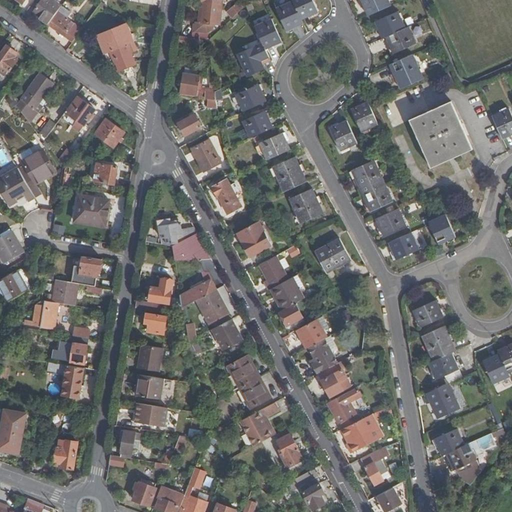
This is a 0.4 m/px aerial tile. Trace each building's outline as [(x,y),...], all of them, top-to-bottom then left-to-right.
[(49,25),(58,12),(62,8),(49,0),(43,0),(33,14),(49,25)] [(201,0),(201,1),(205,2),(205,8),(200,7),(197,23),(196,23),(193,33),(206,35),(211,24),(212,22),(213,17),(217,18),(220,0),(201,0)] [(291,2),(290,0),(288,0),(273,7),(283,29),(300,22),(291,2)] [(300,22),(301,25),(318,18),(309,0),(297,0),(291,2),(300,22)] [(387,0),(360,0),(367,15),(390,5),(387,0)] [(72,14),(62,7),(62,8),(58,12),(68,19),(72,14)] [(226,16),(231,21),(239,14),(234,8),(226,16)] [(384,38),(405,28),(398,11),(374,21),(381,39),(384,38)] [(73,42),(82,29),(68,19),(58,12),(49,25),(73,42)] [(281,43),(271,21),(254,28),(261,45),(264,51),(281,43)] [(138,50),(127,24),(98,36),(110,62),(114,60),(120,72),(137,65),(132,53),(138,50)] [(416,45),(409,27),(405,28),(384,38),(392,55),(416,45)] [(209,41),(181,37),(179,44),(210,49),(209,41)] [(15,51),(7,45),(0,55),(0,74),(4,77),(8,71),(9,71),(17,60),(19,57),(16,55),(14,57),(11,55),(15,51)] [(258,61),(266,57),(264,51),(261,45),(236,55),(246,78),(263,70),(258,61)] [(412,54),(389,64),(397,82),(400,89),(423,78),(412,54)] [(18,107),(31,125),(44,107),(41,105),(55,84),(42,74),(18,107)] [(198,76),(185,74),(182,93),(196,95),(197,91),(201,91),(203,77),(198,76)] [(236,95),(243,112),(266,102),(259,85),(236,95)] [(207,90),(206,99),(217,101),(216,92),(207,90)] [(77,96),(61,118),(66,121),(80,132),(87,122),(90,123),(93,119),(91,117),(96,110),(77,96)] [(377,124),(367,101),(349,108),(360,132),(377,124)] [(471,151),(450,102),(408,120),(429,169),(471,151)] [(511,119),(507,109),(490,117),(501,140),(511,134),(511,119)] [(243,122),(251,138),(274,128),(266,111),(243,122)] [(203,129),(197,116),(180,125),(187,137),(203,129)] [(50,119),(41,134),(48,138),(57,123),(50,119)] [(97,135),(114,147),(125,132),(108,119),(97,135)] [(356,142),(346,120),(328,127),(338,150),(356,142)] [(268,160),(290,150),(282,133),(260,143),(268,160)] [(222,163),(211,141),(193,150),(205,173),(222,163)] [(24,159),(35,153),(32,147),(21,154),(24,159)] [(3,148),(0,149),(0,162),(2,166),(10,162),(3,148)] [(20,172),(36,199),(44,194),(39,185),(57,175),(44,152),(24,163),(26,169),(20,172)] [(68,153),(61,163),(65,168),(68,168),(75,158),(68,153)] [(286,192),(310,182),(306,173),(302,164),(298,156),(282,164),(285,172),(279,175),(286,192)] [(384,185),(373,160),(366,164),(350,171),(361,195),(362,194),(384,185)] [(95,181),(115,185),(118,168),(98,164),(95,181)] [(276,166),(279,175),(285,172),(282,164),(276,166)] [(29,204),(36,199),(20,172),(19,170),(0,181),(0,188),(11,208),(19,203),(16,198),(23,194),(26,199),(29,204)] [(241,208),(227,181),(213,188),(219,199),(221,199),(229,215),(241,208)] [(385,184),(384,185),(362,194),(369,211),(393,201),(385,184)] [(323,213),(312,189),(289,199),(300,224),(323,213)] [(19,203),(26,199),(23,194),(16,198),(19,203)] [(76,220),(89,222),(107,225),(111,201),(80,196),(76,220)] [(442,205),(425,213),(429,223),(435,236),(452,228),(442,205)] [(406,225),(398,207),(375,218),(383,235),(406,225)] [(183,235),(183,234),(182,227),(181,221),(170,222),(170,220),(158,222),(160,238),(166,238),(167,244),(177,243),(176,236),(183,235)] [(259,222),(238,234),(251,258),(272,247),(259,222)] [(55,224),(54,235),(66,236),(68,226),(55,224)] [(177,243),(178,244),(199,233),(195,226),(182,227),(183,235),(176,236),(177,243)] [(418,248),(411,231),(388,241),(395,258),(418,248)] [(0,250),(6,263),(25,253),(16,235),(15,236),(14,233),(5,237),(6,240),(0,243),(0,250)] [(227,286),(199,233),(178,244),(173,247),(175,260),(200,260),(200,264),(199,264),(201,272),(203,272),(208,288),(182,300),(183,308),(197,301),(217,290),(227,286)] [(298,246),(290,237),(288,234),(278,239),(285,252),(288,251),(298,246)] [(351,263),(340,239),(315,251),(327,274),(351,263)] [(303,251),(298,246),(288,251),(292,257),(303,251)] [(278,256),(261,265),(269,279),(266,281),(271,289),(274,288),(290,279),(278,256)] [(101,272),(103,260),(83,257),(80,274),(73,273),(71,283),(79,284),(88,286),(96,287),(99,271),(101,272)] [(21,270),(18,272),(28,292),(32,290),(28,283),(29,281),(24,271),(21,270)] [(28,292),(18,272),(0,281),(0,287),(9,303),(28,292)] [(302,272),(300,274),(312,296),(314,295),(302,272)] [(300,274),(290,279),(274,288),(285,310),(296,304),(312,296),(300,274)] [(150,300),(170,303),(173,280),(163,279),(162,288),(152,287),(150,300)] [(58,303),(75,306),(79,284),(71,283),(57,280),(54,302),(58,303)] [(102,296),(104,288),(96,287),(88,286),(87,293),(102,296)] [(274,288),(271,289),(283,311),(285,310),(274,288)] [(229,314),(217,290),(197,301),(209,324),(229,314)] [(446,318),(438,299),(415,310),(423,328),(446,318)] [(57,312),(58,303),(54,302),(43,300),(37,305),(34,321),(29,321),(28,323),(26,323),(25,325),(51,330),(54,311),(57,312)] [(165,305),(137,300),(135,308),(164,313),(165,305)] [(299,330),(305,326),(301,319),(304,318),(296,304),(285,310),(283,311),(280,312),(292,334),(299,330)] [(183,308),(173,306),(174,312),(176,312),(178,325),(175,325),(176,344),(189,344),(189,342),(183,308)] [(149,332),(165,334),(167,317),(147,315),(146,324),(149,325),(149,332)] [(331,326),(325,315),(318,318),(319,319),(325,330),(331,326)] [(243,339),(232,319),(213,329),(224,349),(243,339)] [(325,330),(319,319),(305,326),(299,330),(309,348),(311,347),(326,339),(329,337),(325,330)] [(189,323),(191,339),(199,337),(196,322),(189,323)] [(75,335),(96,337),(96,327),(76,325),(75,335)] [(14,339),(16,327),(10,326),(8,338),(14,339)] [(451,353),(456,351),(445,326),(423,336),(433,362),(451,353)] [(88,346),(90,339),(77,337),(75,344),(88,346)] [(339,364),(326,339),(311,347),(317,358),(312,360),(319,374),(322,373),(339,364)] [(86,365),(88,346),(75,344),(75,346),(70,345),(68,356),(73,356),(72,363),(86,365)] [(163,350),(142,346),(138,370),(160,373),(163,350)] [(511,351),(501,357),(502,360),(511,380),(511,379),(511,351)] [(459,370),(451,353),(433,362),(429,364),(436,381),(459,370)] [(230,367),(241,387),(260,377),(250,356),(230,367)] [(495,390),(511,382),(511,380),(502,360),(485,367),(495,390)] [(347,370),(343,362),(339,364),(322,373),(319,374),(332,398),(343,392),(345,395),(346,395),(349,393),(344,385),(348,382),(344,372),(347,370)] [(3,367),(1,380),(7,381),(9,368),(3,367)] [(81,376),(82,369),(69,367),(68,374),(67,374),(63,396),(80,399),(82,389),(80,388),(82,376),(81,376)] [(164,379),(140,376),(135,401),(159,405),(164,379)] [(260,377),(241,387),(252,408),(272,397),(260,377)] [(461,409),(449,385),(426,395),(437,420),(461,409)] [(349,393),(346,395),(345,395),(329,404),(340,425),(342,423),(346,430),(361,422),(350,403),(362,397),(357,388),(349,393)] [(126,422),(153,427),(154,417),(146,416),(147,407),(129,403),(126,422)] [(244,420),(257,445),(275,435),(266,419),(270,416),(281,411),(276,403),(244,420)] [(376,422),(395,415),(393,408),(376,414),(372,416),(376,422)] [(374,410),(365,413),(367,418),(372,416),(376,414),(374,410)] [(0,451),(20,454),(26,415),(5,412),(0,442),(0,451)] [(266,419),(275,435),(279,433),(270,416),(266,419)] [(371,427),(377,424),(376,422),(372,416),(367,418),(361,422),(346,430),(344,431),(355,453),(378,441),(371,427)] [(377,424),(371,427),(378,441),(384,438),(377,424)] [(183,437),(206,441),(204,427),(196,426),(196,430),(184,428),(183,437)] [(121,457),(125,458),(131,459),(134,441),(137,442),(137,439),(140,439),(141,434),(125,431),(121,457)] [(434,441),(441,457),(445,455),(465,447),(457,431),(434,441)] [(301,451),(292,434),(278,442),(282,449),(280,451),(290,468),(304,460),(300,452),(301,451)] [(62,468),(73,470),(78,443),(67,440),(67,442),(61,441),(60,448),(57,447),(55,462),(63,464),(62,468)] [(476,463),(468,446),(465,447),(445,455),(453,473),(476,463)] [(33,462),(41,463),(44,450),(35,448),(33,462)] [(376,453),(362,460),(377,487),(386,482),(376,464),(380,461),(376,453)] [(111,455),(109,465),(123,467),(125,458),(121,457),(111,455)] [(207,471),(196,467),(190,483),(195,485),(200,487),(207,471)] [(465,483),(474,479),(470,467),(460,471),(465,483)] [(316,469),(291,483),(295,490),(301,487),(314,509),(326,503),(322,496),(326,493),(318,478),(320,477),(316,469)] [(134,501),(150,506),(157,489),(140,483),(139,485),(137,484),(134,489),(137,491),(134,501)] [(190,483),(185,495),(191,497),(195,485),(190,483)] [(161,488),(157,497),(160,498),(156,509),(165,511),(176,511),(178,506),(181,507),(185,496),(161,488)] [(395,488),(379,497),(386,511),(390,511),(404,504),(395,488)] [(198,500),(208,503),(210,497),(200,494),(198,500)] [(179,511),(205,511),(208,503),(198,500),(191,497),(185,495),(185,496),(181,507),(179,511)] [(42,511),(45,505),(29,499),(24,511),(32,511),(33,511),(42,511)] [(7,505),(0,502),(0,511),(14,511),(9,510),(5,509),(7,505)]
